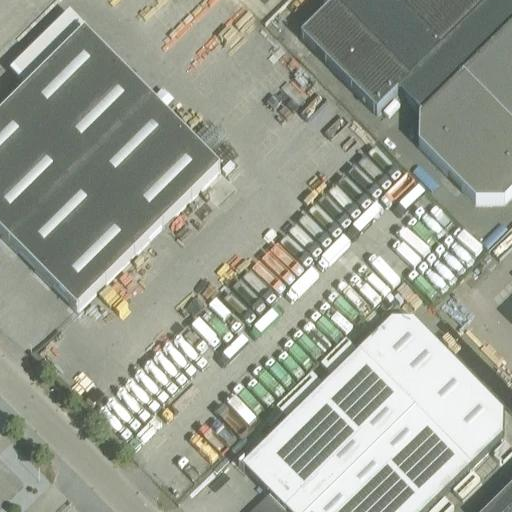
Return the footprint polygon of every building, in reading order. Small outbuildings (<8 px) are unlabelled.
[(511,0),(340,0),(335,6),(300,40),(377,117),(396,97),(419,121),(511,28),(511,0)] [(511,28),(419,121),(419,149),(476,206),(504,206),(511,197),(511,28)] [(0,236),(77,315),(220,173),(85,36),(0,119),(0,236)] [(429,511),(505,439),(505,415),(414,323),(413,324),(430,341),(387,383),(359,355),(242,470),(241,469),(241,470),(270,499),(255,511),(429,511)] [(511,511),(511,491),(490,511),(511,511)]
